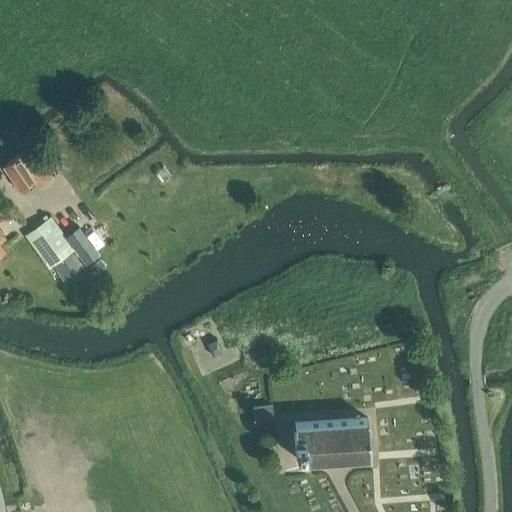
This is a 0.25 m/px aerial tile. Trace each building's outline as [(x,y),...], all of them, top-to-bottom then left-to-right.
[(20,190),(37,178),(48,169),(31,146),(20,155),(3,167),(20,190)] [(49,217),(28,232),(52,265),(73,250),(49,217)] [(78,226),(66,235),(86,263),(98,254),(78,226)] [(72,256),(58,267),(65,276),(79,266),(72,256)] [(190,344),(202,338),(197,328),(185,334),(190,344)] [(253,407),(255,424),(274,422),(273,405),(253,407)] [(297,460),(370,456),(368,419),(295,423),(296,433),(293,433),(294,452),(297,452),(297,460)]
